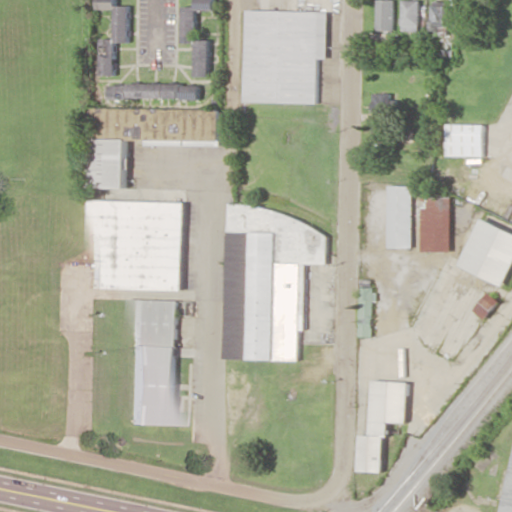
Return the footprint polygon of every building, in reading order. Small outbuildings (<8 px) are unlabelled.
[(130,42),(129,5),(117,6),(116,0),(95,0),(96,9),(115,9),(116,42),(130,42)] [(183,43),(196,43),(196,76),(210,76),(210,40),(197,40),(197,10),(215,10),(215,0),(195,0),(196,6),(183,6),(183,43)] [(395,31),(395,0),(377,0),(377,30),(395,31)] [(421,0),(409,0),(402,0),(402,31),(420,32),(421,0)] [(432,31),(441,31),(441,28),(449,27),(448,1),(431,1),(432,31)] [(246,102),(318,103),(319,58),(328,59),(329,12),(247,10),(246,102)] [(101,75),(116,76),(116,39),(102,38),(101,75)] [(200,99),(201,84),(110,83),(110,98),(200,99)] [(372,111),(391,112),(391,94),(373,93),(372,111)] [(127,188),(127,144),(221,145),(221,109),(91,108),(90,188),(127,188)] [(484,156),(485,125),(448,124),(447,156),(484,156)] [(388,247),(413,248),(413,186),(389,185),(388,247)] [(453,197),(423,197),(422,252),(451,252),(453,197)] [(89,289),(184,291),(186,202),(90,200),(89,289)] [(511,271),(511,231),(482,218),(461,266),(506,286),(511,271)] [(360,287),(359,336),(373,337),(374,287),(360,287)] [(486,319),(500,300),(488,292),(475,311),(486,319)] [(179,300),(130,299),(127,424),(176,425),(179,300)] [(384,472),(385,436),(390,436),(390,422),(409,422),(410,382),(373,380),(372,435),(361,435),(360,471),(384,472)] [(511,511),(511,456),(502,511),(511,511)]
